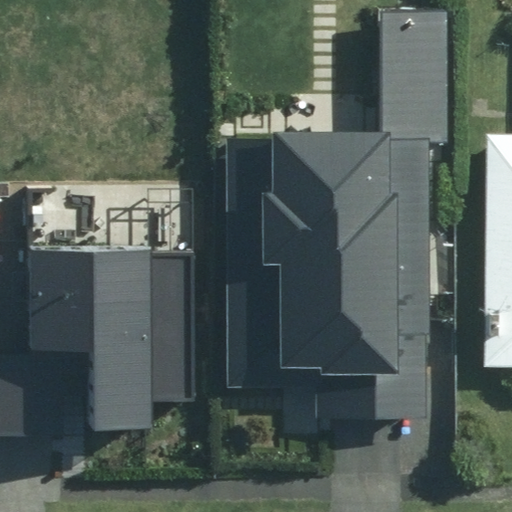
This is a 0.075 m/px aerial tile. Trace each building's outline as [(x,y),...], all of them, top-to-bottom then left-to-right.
[(33,47),(0,47),(0,139),(34,139),(33,47)] [(397,379),(395,122),(260,123),(262,380),(397,379)] [(511,131),(482,131),(479,366),(511,366),(511,131)] [(195,384),(196,303),(182,303),(182,283),(183,283),(184,197),(19,194),(18,254),(4,254),(3,381),(195,384)] [(196,403),(102,399),(99,478),(193,482),(196,403)]
